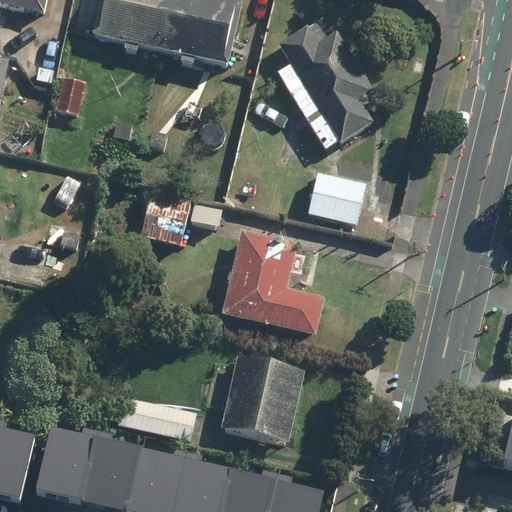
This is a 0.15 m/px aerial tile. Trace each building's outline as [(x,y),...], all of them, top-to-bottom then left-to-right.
[(0,0),(0,15),(37,25),(43,0),(0,0)] [(236,12),(185,0),(97,0),(87,46),(168,65),(164,82),(191,88),(195,72),(221,78),(236,12)] [(272,79),(323,162),(369,134),(357,113),(370,105),(322,27),(275,56),(285,71),(272,79)] [(78,122),(84,89),(57,84),(50,116),(78,122)] [(221,128),(201,123),(193,154),(213,159),(221,128)] [(137,130),(113,125),(109,145),(132,150),(137,130)] [(363,186),(312,175),(302,222),(353,232),(363,186)] [(114,218),(109,239),(180,255),(190,211),(153,202),(148,226),(114,218)] [(283,300),(294,252),(235,239),(216,324),(309,344),(317,307),(283,300)] [(296,379),(231,366),(217,439),(282,452),(296,379)] [(194,420),(131,407),(123,440),(187,454),(194,420)] [(511,423),(502,472),(511,474),(511,423)] [(54,433),(38,499),(89,511),(320,511),(323,500),(54,433)] [(0,434),(0,504),(19,509),(35,443),(0,434)]
